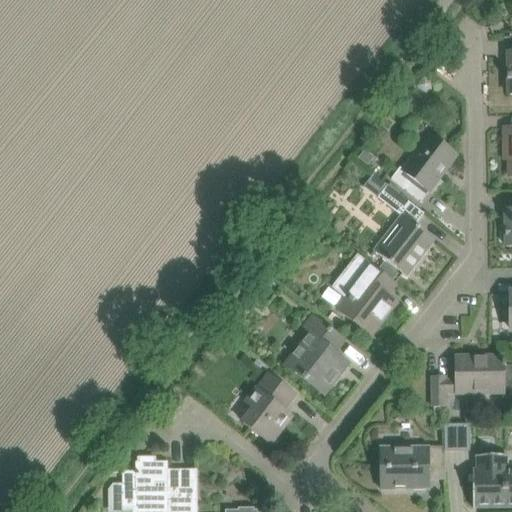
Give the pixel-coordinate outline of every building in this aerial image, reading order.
[(390,179),(405,191),(421,203),(448,168),(445,165),(453,154),(430,136),(404,169),(400,166),(390,179)] [(399,214),(403,217),(414,225),(422,213),(388,187),(380,199),(399,214)] [(502,240),(506,240),(506,247),(511,247),(511,211),(505,211),(506,227),(501,227),(502,240)] [(403,217),(375,253),(406,277),(434,241),(419,229),(414,225),(403,217)] [(382,262),(376,269),(380,272),(391,280),(396,273),(382,262)] [(339,311),(354,324),(370,336),(396,303),(387,295),(395,284),(391,280),(380,272),(376,269),(373,267),(339,311)] [(332,313),(326,321),(337,330),(343,322),(332,313)] [(286,367),(308,383),(324,396),(348,364),(334,353),(344,341),(314,318),(304,331),(310,336),(286,367)] [(432,408),(446,408),(446,393),(455,393),(455,396),(504,396),(504,390),(511,389),(511,365),(504,366),(503,357),(455,357),(456,381),(446,381),(446,378),(432,379),(432,408)] [(247,402),(254,408),(242,424),(270,445),(292,417),(283,410),(295,396),(270,377),(259,391),(257,389),(247,402)] [(444,425),(445,448),(445,452),(470,452),(469,425),(444,425)] [(381,449),(381,454),(381,491),(429,490),(429,474),(445,474),(445,452),(445,448),(381,449)] [(473,471),(473,489),(473,509),(511,508),(511,470),(507,471),(507,457),(476,458),(477,471),(473,471)] [(113,485),(108,491),(108,497),(123,497),(123,509),(133,508),(132,511),(197,511),(197,470),(168,471),(168,463),(155,463),(155,459),(138,459),(138,463),(135,463),(136,472),(122,473),(123,485),(113,485)]
